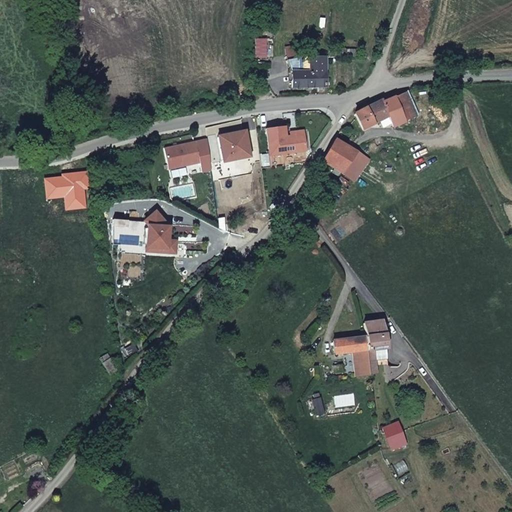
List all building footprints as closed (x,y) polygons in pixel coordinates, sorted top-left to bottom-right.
[(265,57),(274,56),(273,38),(265,38),(265,57)] [(309,59),(311,59),(311,57),(306,57),(305,57),(287,60),(291,73),(299,73),(309,73),(309,59)] [(325,86),(325,59),(311,59),(309,59),(309,73),(299,73),(291,73),(291,87),(325,86)] [(361,112),(353,118),(364,133),(387,120),(392,129),(419,114),(406,92),(398,94),(394,95),(387,98),(379,102),(371,106),(366,109),(361,112)] [(304,130),(288,132),(288,136),(286,137),(285,126),(266,128),(270,155),(307,150),(305,134),(304,130)] [(245,132),(218,137),(222,161),(250,156),(245,132)] [(321,161),(344,176),(359,152),(336,138),(321,161)] [(196,142),(164,149),(169,170),(200,163),(196,142)] [(386,148),(382,142),(375,146),(379,152),(386,148)] [(381,368),(387,365),(390,363),(389,348),(391,348),(388,331),(383,321),(367,324),(368,335),(371,354),(373,370),(381,368)] [(373,370),(371,354),(368,335),(331,340),(334,358),(352,356),(355,381),(374,378),(373,370)] [(100,359),(110,374),(117,370),(107,354),(100,359)] [(406,448),(397,423),(384,429),(393,453),(406,448)]
